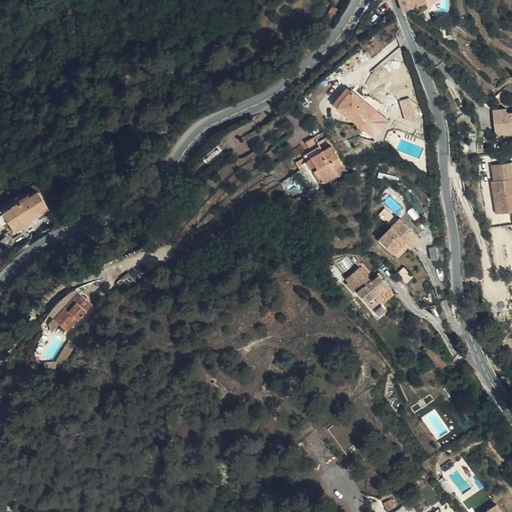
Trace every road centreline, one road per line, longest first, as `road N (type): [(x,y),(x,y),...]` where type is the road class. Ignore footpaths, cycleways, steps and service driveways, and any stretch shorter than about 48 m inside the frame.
road 1 (tertiary): [(511,409),(481,363),(460,309),(439,116),(395,0)]
road 2 (tertiary): [(0,287),(53,241),(147,204),(197,137),(265,102),(333,44)]
road 3 (unknown): [(391,264),(460,356),(481,363)]
